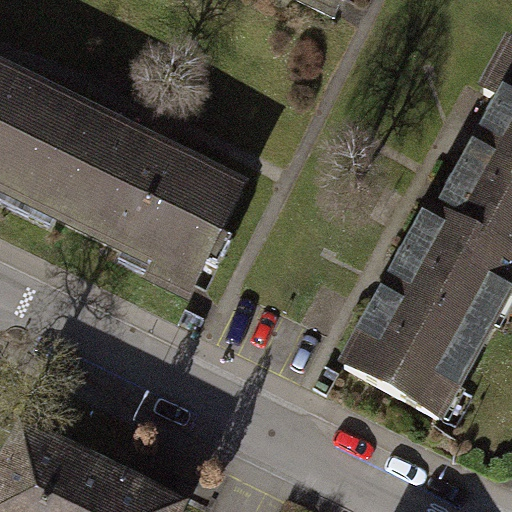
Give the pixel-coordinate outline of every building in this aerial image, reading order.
[(296,0),(332,17),(340,0),(296,0)] [(501,102),(437,219),(511,260),(511,46),(510,45),(484,93),(501,102)] [(0,189),(27,203),(74,110),(4,75),(0,82),(0,189)] [(140,143),(74,110),(27,203),(154,266),(148,278),(186,297),(240,191),(160,151),(157,159),(137,149),(140,143)] [(436,417),(511,278),(511,260),(437,219),(429,215),(346,368),(436,417)] [(0,482),(0,511),(177,511),(185,497),(142,476),(135,491),(23,436),(0,482)]
